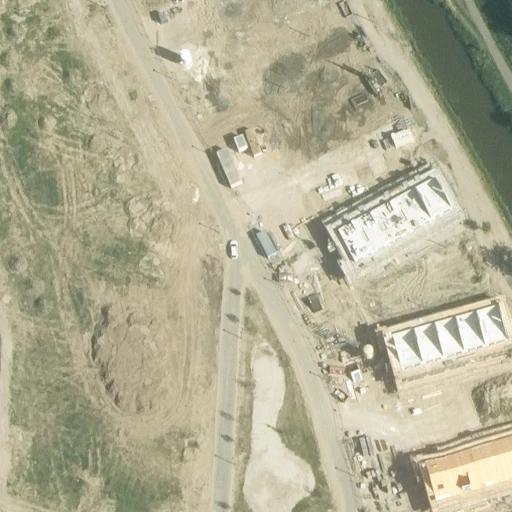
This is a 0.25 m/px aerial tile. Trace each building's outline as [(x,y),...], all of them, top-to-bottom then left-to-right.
[(262,0),(250,0),(241,5),(257,38),(277,28),(262,0)] [(286,0),(262,0),(277,28),(296,19),(286,0)] [(310,0),(286,0),(296,19),(315,9),(310,0)] [(310,0),(315,9),(333,0),(310,0)] [(241,5),(219,16),(236,49),(257,38),(241,5)] [(373,70),(352,81),(369,114),(390,102),(385,93),(387,91),(379,76),(377,77),(373,70)] [(352,81),(333,91),(350,124),(369,114),(352,81)] [(333,91),(314,101),(331,134),(350,124),(333,91)] [(314,101),(295,112),(312,144),(331,134),(314,101)] [(295,112),(274,123),(291,155),(312,144),(295,112)] [(405,152),(393,158),(398,167),(410,161),(405,152)] [(393,158),(382,164),(387,173),(398,167),(393,158)] [(367,173),(355,179),(360,188),(372,181),(367,173)] [(355,179),(344,185),(349,194),(360,188),(355,179)] [(435,187),(415,198),(432,230),(453,219),(449,211),(451,210),(443,195),(441,196),(435,187)] [(336,189),(325,195),(329,204),(341,198),(336,189)] [(415,198),(395,208),(413,241),(432,230),(415,198)] [(395,208),(377,218),(394,251),(413,241),(395,208)] [(377,218),(358,229),(375,261),(394,251),(377,218)] [(358,229),(337,240),(354,273),(375,261),(358,229)] [(498,314),(475,320),(485,356),(508,349),(505,339),(508,338),(503,322),(501,322),(498,314)] [(475,320),(455,326),(465,361),(485,356),(475,320)] [(455,326),(434,332),(444,367),(465,361),(455,326)] [(434,332),(413,338),(423,373),(444,367),(434,332)] [(413,338),(390,344),(400,380),(423,373),(413,338)] [(507,386),(495,389),(498,399),(510,395),(507,386)] [(495,389),(482,393),(485,402),(498,399),(495,389)] [(466,397),(453,401),(456,411),(469,407),(466,397)] [(453,401),(441,404),(443,414),(456,411),(453,401)] [(511,402),(511,401),(499,405),(502,414),(511,411),(511,402)] [(499,405),(487,408),(489,418),(502,414),(499,405)] [(432,407),(420,410),(422,420),(435,416),(432,407)] [(470,413),(458,416),(460,426),(473,422),(470,413)] [(458,416),(445,420),(448,429),(460,426),(458,416)] [(437,422),(424,426),(427,435),(439,432),(437,422)] [(511,450),(511,448),(491,454),(500,490),(511,486),(511,450)] [(491,454),(470,459),(480,495),(500,490),(491,454)] [(470,459),(449,465),(459,501),(480,495),(470,459)] [(449,465),(426,472),(436,508),(459,501),(449,465)]
